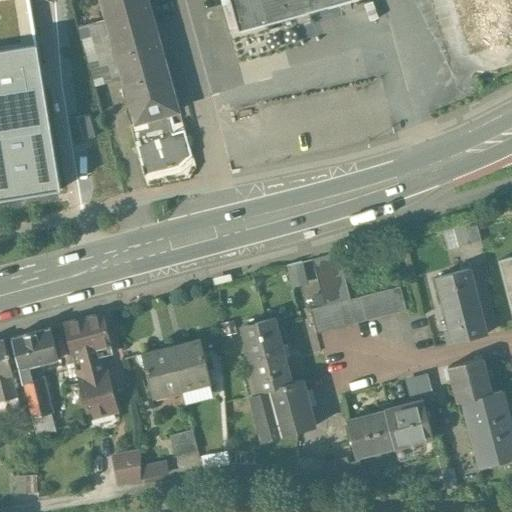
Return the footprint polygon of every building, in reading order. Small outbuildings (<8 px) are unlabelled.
[(0,0),(0,45),(35,39),(28,0),(0,0)] [(178,110),(147,0),(99,0),(105,19),(77,26),(95,86),(122,78),(134,122),(166,114),(178,110)] [(227,0),(237,31),(263,24),(264,25),(353,0),(227,0)] [(35,39),(0,45),(0,194),(59,184),(35,39)] [(166,114),(134,122),(134,123),(130,124),(136,143),(137,143),(145,174),(180,164),(190,154),(183,131),(171,134),(166,114)] [(89,115),(78,118),(84,139),(95,136),(89,115)] [(475,219),(452,225),(458,247),(481,241),(475,219)] [(511,257),(497,260),(506,294),(511,292),(511,257)] [(469,268),(436,277),(452,342),(486,334),(469,268)] [(400,286),(360,296),(366,319),(406,309),(400,286)] [(360,296),(340,301),(346,324),(366,319),(360,296)] [(340,301),(310,309),(316,331),(346,324),(340,301)] [(103,313),(63,323),(71,355),(78,353),(82,368),(75,370),(87,417),(116,410),(107,372),(103,373),(98,356),(113,352),(103,313)] [(274,318),(241,326),(253,372),(241,376),(241,377),(247,376),(252,392),(246,394),(246,396),(251,395),(251,394),(268,390),(268,389),(291,383),(291,381),(274,318)] [(50,327),(11,337),(19,368),(28,366),(58,358),(50,327)] [(199,338),(170,345),(186,408),(187,408),(182,390),(211,383),(199,338)] [(1,340),(0,339),(0,374),(8,372),(9,372),(1,340)] [(170,345),(141,353),(152,398),(181,390),(186,408),(170,345)] [(481,358),(448,367),(457,402),(462,401),(491,393),(481,358)] [(30,374),(28,366),(19,368),(31,416),(52,412),(43,376),(37,377),(36,372),(30,374)] [(8,372),(0,374),(0,399),(14,396),(8,372)] [(247,376),(241,377),(246,394),(252,392),(247,376)] [(291,383),(268,389),(268,390),(251,394),(251,395),(259,426),(275,422),(279,435),(314,426),(302,379),(291,381),(291,383)] [(511,457),(511,432),(501,390),(491,393),(462,401),(479,467),(511,457)] [(420,401),(347,420),(356,456),(430,436),(420,401)] [(192,429),(169,435),(175,457),(197,451),(192,429)] [(140,450),(112,456),(118,483),(140,479),(140,450)] [(324,460),(294,456),(291,480),(319,482),(323,463),(324,462),(324,460)] [(324,462),(323,463),(319,482),(364,483),(358,460),(347,462),(345,457),(324,462)] [(256,463),(235,462),(234,477),(256,478),(256,463)] [(228,465),(205,469),(208,481),(230,476),(228,465)] [(53,495),(50,481),(37,483),(37,498),(53,495)]
